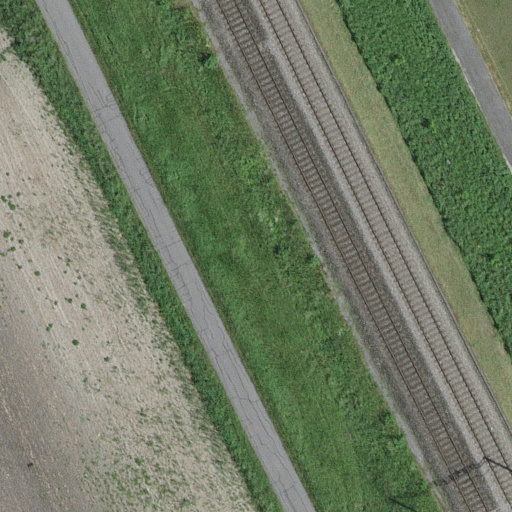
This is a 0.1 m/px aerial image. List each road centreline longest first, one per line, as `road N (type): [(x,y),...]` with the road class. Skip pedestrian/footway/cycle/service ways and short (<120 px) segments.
road 1 (unclassified): [(301,511),(49,0)]
road 2 (unclassified): [(511,140),(442,0)]
